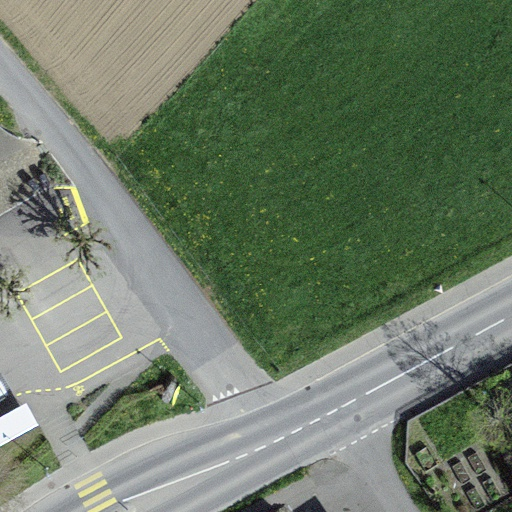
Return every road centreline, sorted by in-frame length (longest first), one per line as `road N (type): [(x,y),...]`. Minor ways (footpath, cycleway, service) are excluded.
road 1 (unclassified): [(0,74),(279,440)]
road 2 (primary): [(279,440),(511,315)]
road 3 (primary): [(127,511),(279,440)]
